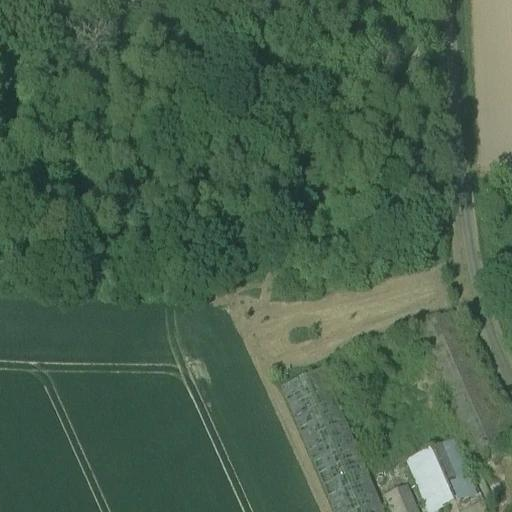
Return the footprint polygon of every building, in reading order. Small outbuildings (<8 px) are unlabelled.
[(510,443),(455,314),(412,333),(468,461),(510,443)] [(382,511),(322,372),(280,390),(332,511),(382,511)] [(484,511),(454,442),(405,462),(426,511),(435,511),(459,502),(462,511),(484,511)] [(495,500),(479,463),(467,468),(484,505),(495,500)] [(416,511),(406,487),(383,497),(389,511),(416,511)]
